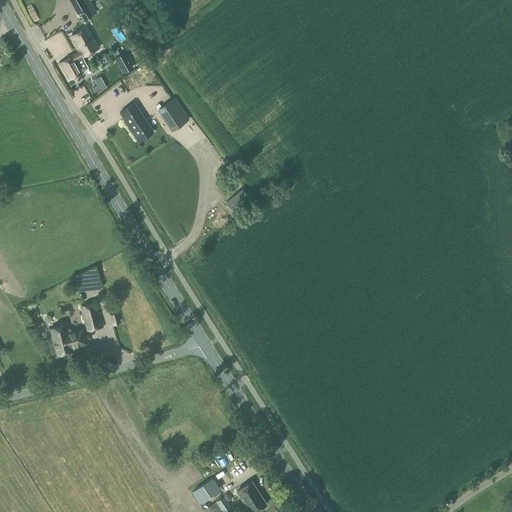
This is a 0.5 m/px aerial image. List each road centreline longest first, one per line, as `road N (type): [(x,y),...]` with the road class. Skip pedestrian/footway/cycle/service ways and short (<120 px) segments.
road 1 (primary): [(206,346),(0,4)]
road 2 (unclassified): [(0,399),(206,346)]
road 3 (primary): [(311,511),(206,346)]
